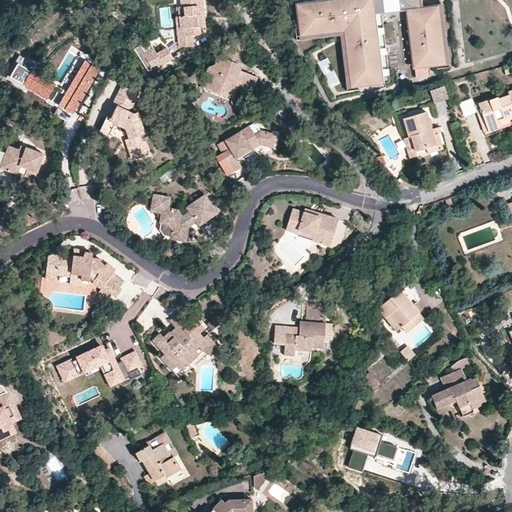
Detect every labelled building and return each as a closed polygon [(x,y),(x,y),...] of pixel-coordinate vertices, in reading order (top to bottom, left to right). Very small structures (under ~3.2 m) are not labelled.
[(186,17),(180,17),(182,37),(178,37),(179,47),(193,46),(193,36),(200,35),(200,27),(202,27),(201,16),(205,15),(203,0),(182,0),(183,8),(185,9),(186,17)] [(330,0),(296,5),(297,18),(301,18),(302,26),(299,27),(294,28),(296,40),(304,39),(304,35),(343,30),(350,83),(346,83),(347,91),(360,89),(359,86),(359,82),(367,80),(368,85),(390,82),(388,64),(385,41),(377,41),(373,14),(381,13),(406,10),(410,37),(413,68),(426,66),(425,62),(434,61),(434,65),(435,69),(449,68),(448,60),(444,60),(437,6),(433,6),(420,8),(418,0),(330,0)] [(433,4),(433,6),(437,6),(444,60),(448,60),(441,3),(433,4)] [(385,41),(381,13),(373,14),(377,41),(385,41)] [(304,35),(304,39),(339,35),(346,83),(350,83),(343,30),(304,35)] [(153,48),(143,54),(152,69),(172,57),(167,48),(157,54),(153,48)] [(318,60),(327,86),(337,83),(327,56),(318,60)] [(208,66),(204,78),(211,81),(213,90),(223,94),(224,90),(234,94),(236,88),(236,82),(238,77),(239,78),(242,70),(238,69),(240,65),(217,57),(215,64),(208,66)] [(98,70),(85,63),(59,106),(72,114),(98,70)] [(256,75),(242,70),(239,78),(238,77),(236,82),(236,88),(240,84),(250,88),(256,75)] [(31,76),(26,84),(45,95),(50,87),(31,76)] [(211,81),(204,78),(201,85),(213,90),(211,81)] [(122,86),(118,93),(134,102),(138,94),(122,86)] [(443,87),(431,91),(435,103),(447,99),(443,87)] [(499,129),(499,126),(497,122),(508,118),(509,120),(511,119),(511,88),(506,91),(508,94),(474,106),(484,134),(499,129)] [(134,102),(118,93),(113,103),(117,105),(111,116),(110,120),(115,123),(125,128),(130,143),(127,145),(132,159),(148,153),(143,139),(139,140),(138,136),(142,135),(144,133),(137,111),(132,112),(130,112),(134,102)] [(68,116),(57,109),(54,115),(65,121),(68,116)] [(415,150),(440,142),(437,133),(436,128),(432,129),(426,112),(402,119),(408,137),(403,139),(409,158),(416,156),(415,150)] [(110,120),(111,116),(107,115),(100,130),(109,135),(115,123),(110,120)] [(497,122),(499,126),(509,123),(509,120),(508,118),(497,122)] [(275,148),(280,132),(272,130),(271,133),(260,130),(253,134),(249,126),(225,140),(229,149),(223,152),(233,170),(241,167),(238,160),(263,145),(275,148)] [(229,149),(225,140),(219,143),(223,152),(229,149)] [(442,148),(440,142),(415,150),(416,156),(442,148)] [(25,151),(20,149),(8,144),(0,165),(0,167),(16,174),(17,172),(20,166),(37,172),(44,154),(26,147),(25,151)] [(233,170),(223,152),(216,155),(226,173),(233,170)] [(20,166),(17,172),(34,179),(37,172),(20,166)] [(156,201),(150,201),(148,210),(159,212),(158,223),(168,225),(171,230),(170,238),(184,240),(187,226),(195,221),(198,224),(215,212),(203,194),(186,206),(188,210),(180,215),(175,209),(166,208),(166,197),(157,196),(156,201)] [(450,198),(445,200),(449,211),(454,209),(450,198)] [(318,219),(302,214),(291,211),(286,229),(298,232),(299,229),(314,233),(312,239),(330,244),(338,218),(321,212),(320,215),(318,219)] [(168,225),(158,223),(156,237),(170,238),(171,230),(168,225)] [(74,249),(72,257),(83,258),(84,252),(84,250),(74,249)] [(48,256),(46,271),(56,273),(56,274),(70,276),(80,277),(81,279),(88,280),(88,278),(91,279),(93,280),(92,282),(101,289),(99,291),(106,296),(109,292),(115,296),(120,289),(119,288),(108,280),(112,273),(115,269),(99,259),(91,258),(92,253),(84,252),(83,258),(72,257),(68,261),(61,261),(58,255),(58,253),(48,256)] [(108,280),(119,288),(123,281),(112,273),(108,280)] [(80,277),(70,276),(69,283),(79,285),(81,279),(80,277)] [(395,331),(401,326),(418,312),(400,290),(377,309),(395,331)] [(418,312),(401,326),(406,333),(423,318),(418,312)] [(173,335),(169,331),(163,336),(160,333),(152,340),(163,351),(158,355),(170,368),(174,364),(177,367),(182,362),(183,364),(194,354),(190,348),(196,344),(202,350),(212,341),(206,334),(203,337),(199,332),(204,328),(196,320),(189,327),(177,314),(169,321),(174,326),(178,331),(173,335)] [(214,318),(206,324),(211,330),(218,323),(214,318)] [(298,335),(293,335),(285,334),(284,354),(294,356),(295,349),(310,351),(311,346),(322,347),(324,323),(300,321),(299,329),(298,335)] [(174,326),(169,331),(173,335),(178,331),(174,326)] [(100,350),(96,342),(74,353),(76,358),(59,366),(65,378),(106,358),(111,366),(101,371),(108,385),(127,375),(127,371),(120,356),(113,360),(107,347),(100,350)] [(406,346),(400,351),(407,360),(414,354),(406,346)] [(134,349),(120,356),(127,371),(141,364),(134,349)] [(473,388),(478,386),(474,377),(465,380),(460,369),(468,365),(465,358),(457,362),(450,367),(452,372),(441,377),(446,389),(431,395),(439,413),(450,408),(448,403),(447,400),(454,396),(456,401),(462,415),(472,411),(468,402),(477,399),(473,388)] [(369,372),(361,379),(371,390),(379,384),(369,372)] [(0,385),(0,439),(15,432),(10,423),(20,418),(8,392),(6,393),(0,385)] [(487,405),(478,386),(473,388),(477,399),(468,402),(472,411),(487,405)] [(192,421),(185,424),(190,437),(197,435),(192,421)] [(357,427),(350,449),(353,450),(348,467),(362,472),(367,454),(375,457),(377,452),(393,458),(396,447),(381,442),(383,436),(357,427)] [(149,444),(135,452),(139,461),(143,460),(150,473),(147,475),(151,483),(154,481),(157,486),(168,480),(166,477),(180,469),(173,456),(171,458),(163,443),(169,440),(165,432),(147,442),(149,444)] [(185,467),(170,439),(169,440),(163,443),(171,458),(173,456),(180,469),(185,467)] [(117,461),(97,442),(88,451),(107,471),(117,461)] [(259,491),(270,476),(267,472),(256,476),(255,487),(259,491)] [(251,511),(251,498),(228,499),(224,503),(221,500),(209,511),(208,511),(206,511),(251,511)]
